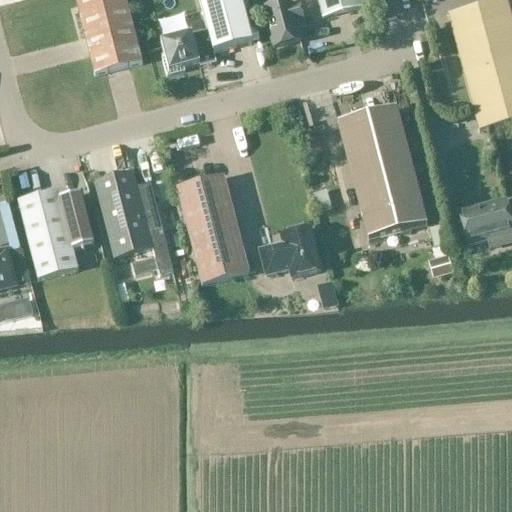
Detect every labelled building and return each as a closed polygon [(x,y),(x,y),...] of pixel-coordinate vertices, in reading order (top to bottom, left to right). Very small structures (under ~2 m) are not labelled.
[(124,0),(87,0),(76,3),(96,81),(143,69),(124,0)] [(200,68),(198,62),(252,47),(239,0),(198,0),(207,35),(192,39),(192,38),(161,46),(165,61),(162,62),(167,80),(185,75),(184,73),(200,68)] [(317,0),(323,22),(361,12),(358,0),(317,0)] [(263,13),(273,51),(300,44),(296,29),(303,27),(298,8),(291,10),(290,5),(263,13)] [(449,21),(480,138),(511,129),(511,22),(508,6),(449,21)] [(292,110),(301,138),(311,135),(303,107),(292,110)] [(339,131),(369,247),(427,232),(397,116),(339,131)] [(133,178),(94,188),(114,266),(153,256),(137,192),(133,178)] [(177,195),(203,293),(250,280),(224,183),(177,195)] [(150,188),(137,192),(153,256),(160,281),(173,277),(162,233),(150,188)] [(326,188),(313,191),(317,210),(330,207),(326,188)] [(78,276),(73,256),(94,251),(81,200),(60,205),(58,198),(19,208),(39,286),(78,276)] [(460,217),(468,251),(511,239),(511,226),(507,205),(460,217)] [(438,223),(427,226),(432,245),(443,243),(438,223)] [(260,256),(267,282),(290,276),(293,284),(322,276),(310,233),(280,242),(283,250),(260,256)] [(6,257),(0,258),(0,293),(15,290),(6,257)] [(16,305),(22,327),(31,324),(25,303),(16,305)]
